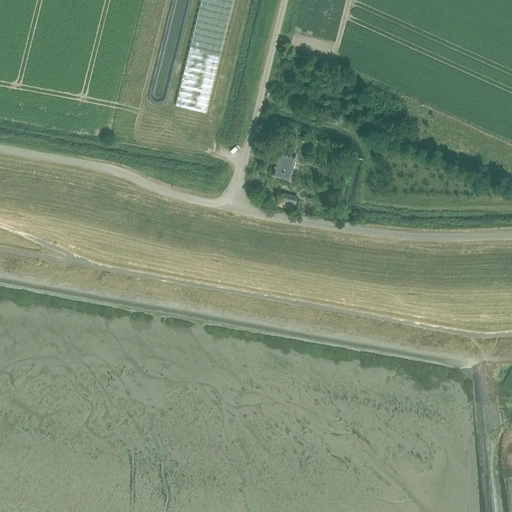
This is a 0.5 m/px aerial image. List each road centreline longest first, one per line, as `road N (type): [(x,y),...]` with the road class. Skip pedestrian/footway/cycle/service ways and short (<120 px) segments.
road 1 (unclassified): [(231,207),(391,234),(511,236)]
road 2 (unclassified): [(231,207),(118,171),(0,148)]
road 3 (unclassified): [(231,207),(285,0)]
